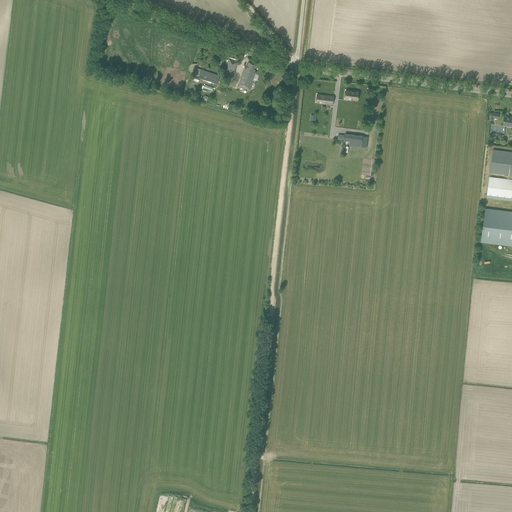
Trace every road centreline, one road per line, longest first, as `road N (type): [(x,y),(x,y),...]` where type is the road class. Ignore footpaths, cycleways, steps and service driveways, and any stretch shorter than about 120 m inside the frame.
road 1 (track): [(250,511),(297,68)]
road 2 (unclassified): [(511,95),(297,68)]
road 3 (unclassified): [(297,68),(111,0)]
